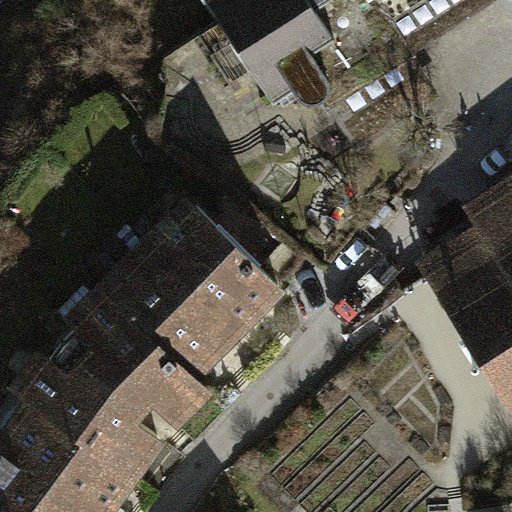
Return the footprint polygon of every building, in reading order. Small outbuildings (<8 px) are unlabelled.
[(204,0),(272,103),(292,91),(298,101),(304,105),(311,106),(317,105),(323,102),(361,153),(446,96),(414,53),(493,0),(204,0)] [(476,225),(418,259),(511,412),(511,173),(464,205),(476,225)] [(292,290),(194,190),(149,234),(251,332),(292,290)] [(251,332),(149,234),(106,277),(208,377),(251,332)] [(208,377),(106,277),(70,313),(82,324),(68,337),(56,352),(149,419),(159,405),(184,428),(220,390),(208,377)] [(149,419),(56,352),(44,344),(13,383),(31,396),(146,477),(173,439),(149,419)] [(119,511),(146,477),(31,396),(0,437),(0,445),(91,511),(119,511)] [(91,511),(0,445),(0,511),(91,511)]
